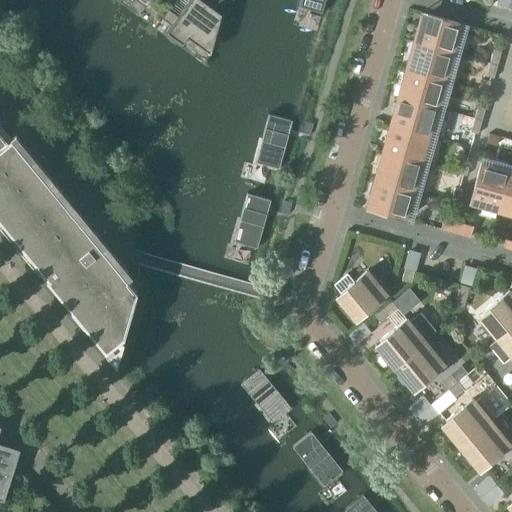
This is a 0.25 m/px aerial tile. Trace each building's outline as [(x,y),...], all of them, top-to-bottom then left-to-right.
[(182,44),(187,37),(210,54),(221,14),(216,10),(201,0),(189,0),(178,16),(168,9),(161,18),(171,25),(166,32),(182,44)] [(314,10),(319,12),(324,9),(327,0),(312,0),(311,6),(314,10)] [(418,25),(413,41),(452,52),(460,24),(426,14),(423,26),(418,25)] [(414,59),(411,71),(444,80),(452,52),(413,41),(408,58),(414,59)] [(491,49),(488,62),(497,65),(501,52),(491,49)] [(497,65),(488,62),(484,76),(493,78),(497,65)] [(406,87),(403,98),(436,108),(444,80),(411,71),(410,71),(405,70),(401,85),(406,87)] [(398,115),(395,126),(428,135),(436,108),(403,98),(403,99),(397,98),(393,113),(398,115)] [(476,104),(472,118),(482,120),(485,107),(476,104)] [(255,162),(278,168),(291,120),(268,114),(255,162)] [(482,120),(472,118),(468,131),(478,134),(482,120)] [(0,146),(14,135),(15,134),(15,133),(6,140),(0,132),(0,124),(5,121),(4,121),(2,123),(0,120),(0,146)] [(305,122),(302,133),(310,135),(313,124),(305,122)] [(390,142),(387,154),(420,163),(428,135),(395,126),(395,127),(389,125),(385,141),(390,142)] [(14,135),(0,146),(0,227),(115,367),(137,289),(108,254),(107,255),(95,241),(99,237),(98,237),(14,135)] [(374,179),(374,180),(412,191),(420,163),(387,154),(381,153),(377,168),(383,170),(380,181),(374,179)] [(470,162),(464,161),(460,160),(456,173),(466,176),(470,162)] [(481,206),(498,211),(509,172),(480,164),(471,197),(483,201),(481,206)] [(509,214),(511,214),(511,173),(509,172),(498,211),(500,205),(511,208),(509,214)] [(412,191),(374,180),(369,196),(375,198),(371,210),(404,219),(412,191)] [(452,187),(449,201),(458,204),(462,190),(452,187)] [(245,241),(247,246),(253,248),(258,245),(269,205),(267,200),(261,198),(256,201),(245,241)] [(281,212),(285,213),(288,214),(291,203),(288,202),(284,201),(281,212)] [(453,221),(450,220),(444,218),(440,229),(450,232),(453,221)] [(460,235),(470,238),(473,226),(463,223),(460,235)] [(503,247),(511,249),(511,241),(505,239),(503,247)] [(401,281),(411,283),(414,272),(404,269),(401,281)] [(340,302),(354,319),(358,315),(359,317),(386,295),(366,271),(353,281),(347,274),(333,285),(340,293),(339,293),(344,299),(340,302)] [(453,306),(463,308),(469,287),(460,285),(453,306)] [(496,339),(511,326),(511,294),(509,291),(482,312),(487,318),(482,322),(496,338),(496,339)] [(373,314),(379,322),(396,308),(390,300),(373,314)] [(393,367),(424,342),(423,340),(429,336),(414,318),(408,322),(406,319),(379,341),(384,347),(380,350),(393,367)] [(511,326),(496,339),(497,340),(489,346),(502,363),(511,355),(511,326)] [(424,342),(393,367),(394,368),(408,384),(412,381),(417,387),(443,365),(424,342)] [(277,350),(271,355),(278,364),(284,359),(277,350)] [(290,407),(258,368),(240,383),(271,422),(290,407)] [(464,375),(458,368),(451,374),(457,381),(464,375)] [(442,382),(448,390),(457,382),(451,374),(442,382)] [(457,382),(448,390),(455,397),(464,390),(457,382)] [(459,447),(490,422),(489,420),(495,416),(480,398),(474,402),(472,399),(445,421),(450,427),(445,430),(459,447)] [(336,422),(329,413),(322,418),(330,428),(336,422)] [(490,422),(459,447),(460,448),(474,464),(478,461),(483,467),(509,445),(490,422)] [(292,447),(323,485),(342,471),(311,432),(292,447)] [(0,499),(3,501),(19,449),(0,443),(0,499)] [(475,485),(490,503),(505,491),(489,473),(475,485)] [(388,486),(381,476),(375,482),(382,491),(388,486)] [(376,511),(362,495),(344,510),(345,511),(376,511)]
